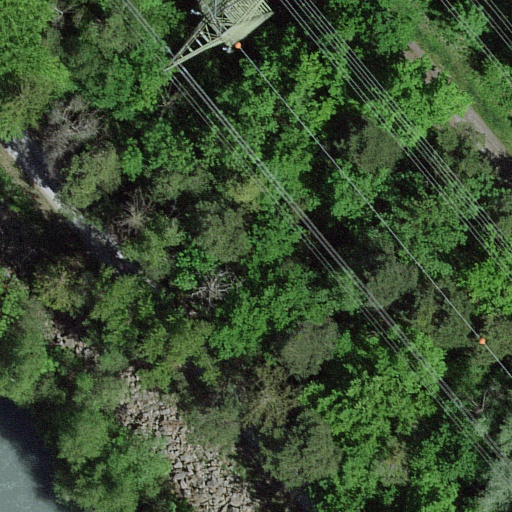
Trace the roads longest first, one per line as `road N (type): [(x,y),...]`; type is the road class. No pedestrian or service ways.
road 1 (track): [(327,511),(0,115)]
road 2 (track): [(361,0),(511,180)]
